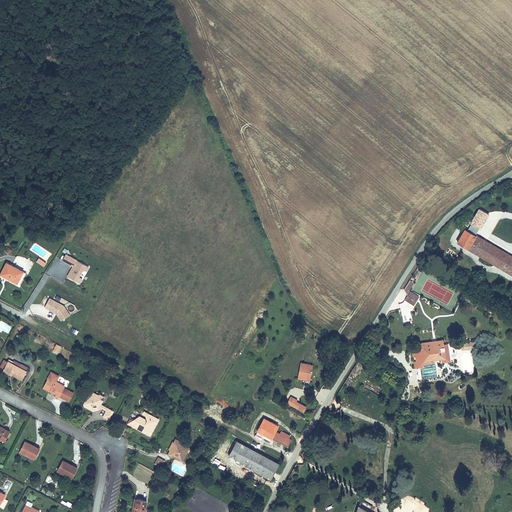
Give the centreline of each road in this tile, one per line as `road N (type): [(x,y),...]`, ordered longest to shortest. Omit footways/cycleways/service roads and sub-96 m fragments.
road 1 (unclassified): [(511,173),(455,209),(427,240),(292,457)]
road 2 (unclassified): [(0,393),(92,440),(103,467),(95,511)]
